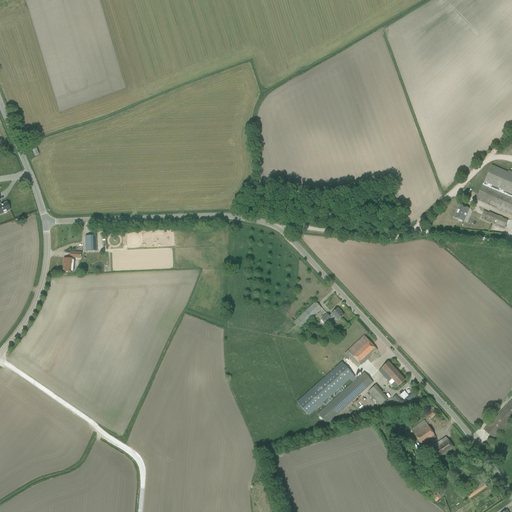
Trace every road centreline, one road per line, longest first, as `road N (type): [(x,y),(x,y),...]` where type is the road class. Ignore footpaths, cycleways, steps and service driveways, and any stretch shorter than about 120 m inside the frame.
road 1 (tertiary): [(511,496),(459,423),(282,230)]
road 2 (tertiary): [(282,230),(224,215),(45,221)]
road 3 (unclassified): [(511,242),(424,231),(392,238),(282,230)]
road 4 (unknown): [(0,360),(137,454),(144,469),(140,511)]
road 5 (tertiary): [(0,354),(37,297),(45,221)]
road 6 (track): [(511,134),(410,233)]
road 7 (tertiary): [(45,221),(0,104)]
